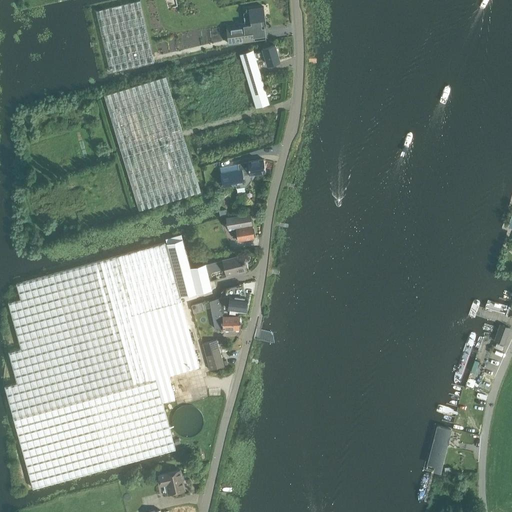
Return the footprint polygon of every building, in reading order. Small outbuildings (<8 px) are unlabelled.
[(96,11),(110,71),(154,60),(140,0),(96,11)] [(243,25),(225,27),(227,43),(253,40),(252,36),(264,34),(263,27),(260,27),(259,19),(264,18),(262,6),(247,8),(248,11),(249,20),(250,20),(250,24),(249,24),(243,25)] [(252,49),(239,53),(240,56),(255,108),(269,104),(255,59),(264,57),(266,65),(280,60),(275,44),(261,48),(262,50),(253,53),(252,49)] [(165,76),(104,95),(138,210),(201,191),(192,165),(166,78),(165,76)] [(236,188),(244,186),(248,183),(251,179),(251,174),(265,172),(263,158),(247,161),(237,163),(238,169),(220,172),(222,186),(235,184),(236,188)] [(235,228),(237,241),(254,237),(249,212),(225,217),(227,229),(235,228)] [(166,243),(180,296),(212,289),(208,272),(206,264),(206,263),(190,267),(182,238),(166,243)] [(8,352),(17,382),(4,386),(33,488),(175,449),(162,402),(175,399),(168,374),(199,366),(180,296),(166,243),(165,241),(16,282),(20,298),(8,302),(20,348),(8,352)] [(246,270),(243,254),(222,259),(206,264),(208,272),(225,268),(226,275),(246,270)] [(225,288),(221,292),(221,297),(224,296),(225,295),(230,295),(228,309),(245,311),(247,297),(245,296),(245,294),(239,293),(237,285),(226,288),(225,288)] [(239,329),(239,316),(223,316),(222,299),(221,297),(209,301),(213,319),(214,328),(222,328),(223,329),(239,329)] [(500,324),(494,340),(504,344),(510,328),(500,324)] [(463,382),(478,335),(468,332),(454,379),(463,382)] [(217,339),(202,343),(210,370),(224,366),(217,339)] [(203,424),(204,421),(203,418),(203,415),(201,412),(200,410),(197,408),(195,406),(192,405),(189,405),(186,405),(183,405),(180,406),(177,408),(175,410),(174,413),(172,416),(172,418),(171,422),(172,425),(173,427),(175,430),(177,432),(179,434),(182,436),(185,436),(188,437),(191,436),(194,435),(196,434),(199,432),(201,430),(202,427),(203,424)] [(185,489),(180,469),(160,474),(161,482),(164,481),(167,493),(185,489)]
